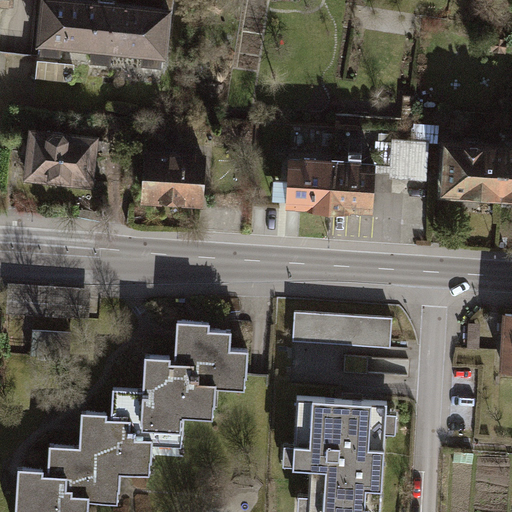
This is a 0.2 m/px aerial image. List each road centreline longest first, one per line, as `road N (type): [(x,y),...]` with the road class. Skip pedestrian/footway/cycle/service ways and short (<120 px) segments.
road 1 (secondary): [(0,249),(447,272)]
road 2 (residential): [(433,511),(447,272)]
